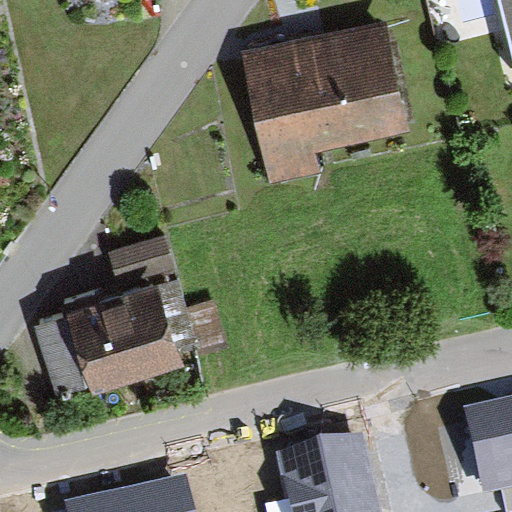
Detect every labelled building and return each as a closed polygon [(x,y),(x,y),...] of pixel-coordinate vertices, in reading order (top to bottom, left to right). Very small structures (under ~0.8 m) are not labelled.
[(511,0),(499,0),(511,52),(511,0)] [(413,134),(388,18),(238,50),(268,185),(323,173),(319,154),(413,134)] [(122,295),(68,310),(70,317),(37,327),(58,398),(89,389),(91,399),(187,371),(183,355),(227,342),(215,301),(186,309),(165,237),(109,253),(122,295)] [(511,397),(465,406),(482,492),(503,488),(507,509),(511,508),(511,397)] [(380,511),(362,433),(279,453),(293,511),(380,511)] [(196,511),(188,474),(68,499),(70,511),(196,511)]
